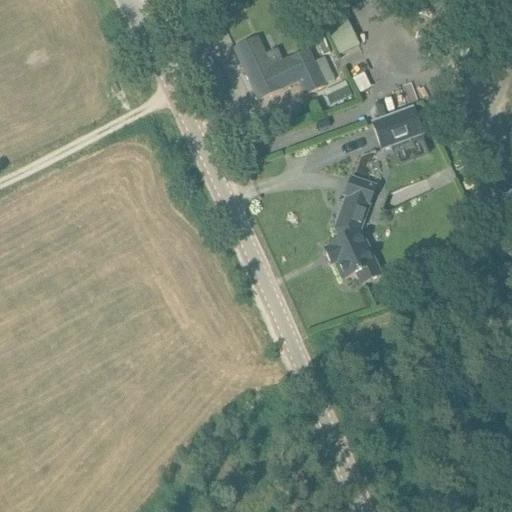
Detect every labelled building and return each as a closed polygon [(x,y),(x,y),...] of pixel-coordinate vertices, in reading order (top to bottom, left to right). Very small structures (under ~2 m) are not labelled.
[(339,55),(358,45),(341,11),(322,21),(339,55)] [(299,82),(306,97),(324,88),(307,52),(289,61),(293,69),(274,78),(257,41),(235,51),(258,101),(299,82)] [(319,47),(323,57),(330,54),(326,44),(319,47)] [(372,123),(382,151),(423,136),(413,108),(372,123)] [(361,232),(375,190),(351,181),(345,198),(347,199),(335,231),(340,242),(327,248),(328,250),(324,252),(331,266),(335,265),(343,281),(356,275),(361,286),(381,277),(361,232)]
